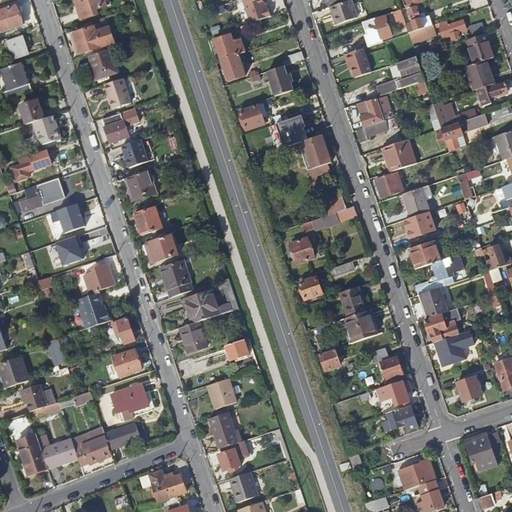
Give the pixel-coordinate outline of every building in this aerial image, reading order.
[(104,0),(77,0),(76,0),(82,21),(99,15),(97,10),(107,8),(104,0)] [(242,0),(250,23),(261,20),(271,16),(268,7),(266,8),(264,3),(263,0),(242,0)] [(330,8),(336,26),(358,19),(352,0),(330,8)] [(16,6),(0,11),(0,28),(2,33),(22,25),(16,6)] [(409,10),(414,25),(407,28),(409,34),(415,32),(425,28),(434,25),(430,16),(422,19),(418,7),(409,10)] [(394,13),(397,23),(400,21),(405,20),(401,10),(394,13)] [(130,17),(109,24),(112,32),(130,26),(129,22),(131,22),(130,17)] [(363,23),(367,33),(369,32),(370,34),(365,36),(368,45),(383,41),(393,37),(386,17),(376,20),(376,19),(363,23)] [(250,23),(242,27),(243,30),(262,23),(261,20),(250,23)] [(464,20),(450,25),(448,21),(440,24),(442,28),(441,28),(444,36),(453,34),(455,40),(462,37),(460,31),(467,29),(464,20)] [(472,33),(486,31),(484,22),(471,24),(472,33)] [(415,32),(418,42),(437,35),(434,25),(425,28),(415,32)] [(82,55),(110,46),(105,30),(96,32),(95,28),(75,35),(82,55)] [(466,41),(474,65),(487,60),(494,58),(489,43),(491,42),(489,33),(466,41)] [(216,41),(223,62),(240,55),(247,53),(242,40),(234,43),(231,35),(216,41)] [(7,42),(11,53),(13,60),(27,55),(22,37),(7,42)] [(3,40),(8,54),(11,53),(7,42),(6,38),(3,40)] [(345,55),(349,68),(352,67),(356,78),(372,73),(364,49),(345,55)] [(90,57),(97,80),(117,74),(110,50),(90,57)] [(289,56),(290,60),(284,62),(285,66),(288,66),(304,60),(302,52),(289,56)] [(223,62),(230,82),(247,77),(240,55),(223,62)] [(417,58),(398,64),(403,77),(387,83),(379,85),(383,96),(390,93),(425,81),(417,58)] [(467,67),(475,91),(494,85),(487,60),(474,65),(467,67)] [(1,70),(8,92),(30,85),(22,63),(1,70)] [(271,72),(279,96),(296,90),(293,81),(296,80),(293,72),(290,73),(288,66),(285,66),(271,72)] [(249,69),(252,78),(260,75),(258,68),(256,69),(255,67),(249,69)] [(0,70),(0,90),(1,94),(8,92),(1,70),(0,70)] [(105,86),(114,110),(132,104),(124,80),(105,86)] [(506,83),(487,89),(487,88),(478,91),(483,107),(492,104),(490,97),(491,96),(492,99),(502,96),(501,93),(508,91),(506,83)] [(384,120),(378,99),(368,102),(368,103),(359,106),(363,116),(361,117),(364,126),(384,120)] [(20,108),(27,126),(34,123),(44,120),(40,108),(38,102),(20,108)] [(241,112),(247,132),(266,125),(260,106),(241,112)] [(495,111),(497,116),(498,118),(511,113),(509,106),(495,111)] [(462,122),(473,118),(470,110),(459,114),(462,122)] [(130,137),(125,121),(130,119),(128,113),(116,117),(118,123),(106,127),(111,144),(130,137)] [(462,122),(441,129),(449,152),(466,146),(462,134),(463,133),(462,130),(466,128),(467,132),(489,124),(486,114),(473,118),(462,122)] [(34,123),(42,146),(62,140),(54,116),(47,119),(44,120),(34,123)] [(287,148),(299,144),(304,142),(308,140),(304,128),(302,129),(298,118),(277,125),(285,149),(287,148)] [(395,118),(358,131),(362,142),(369,140),(367,137),(394,129),(392,123),(396,122),(395,118)] [(432,120),(435,131),(441,129),(438,118),(432,120)] [(511,130),(495,136),(504,161),(508,159),(511,157),(511,130)] [(304,142),(311,162),(306,164),(315,190),(321,188),(316,176),(330,171),(328,164),(332,162),(322,135),(308,140),(304,142)] [(386,148),(391,163),(390,164),(392,171),(417,163),(408,140),(386,148)] [(123,146),(130,168),(149,162),(142,141),(123,146)] [(287,148),(289,153),(301,149),(299,144),(287,148)] [(21,166),(11,169),(16,182),(29,178),(27,173),(51,165),(47,151),(20,160),(21,166)] [(70,166),(73,174),(88,169),(85,161),(70,166)] [(479,169),(458,176),(460,183),(467,180),(481,175),(479,169)] [(126,180),(133,202),(157,195),(149,172),(126,180)] [(396,173),(376,180),(382,198),(389,195),(390,199),(404,194),(403,191),(404,191),(400,180),(399,181),(396,173)] [(25,191),(31,210),(66,198),(59,179),(25,191)] [(460,183),(465,200),(473,198),(467,180),(460,183)] [(11,194),(18,192),(14,181),(7,184),(11,194)] [(404,194),(413,218),(429,212),(425,199),(433,196),(429,186),(404,194)] [(2,199),(7,213),(15,210),(10,196),(2,199)] [(322,203),(327,216),(347,209),(343,196),(322,203)] [(63,202),(65,209),(79,204),(77,197),(63,202)] [(457,206),(460,214),(469,211),(466,202),(457,206)] [(327,216),(302,225),(304,232),(329,223),(330,225),(358,216),(354,206),(347,209),(327,216)] [(156,207),(135,215),(142,235),(163,227),(156,207)] [(413,218),(405,221),(411,239),(436,230),(429,212),(413,218)] [(103,243),(95,219),(74,226),(82,250),(103,243)] [(172,236),(150,243),(157,263),(179,256),(172,236)] [(291,244),(298,264),(316,258),(309,238),(291,244)] [(412,251),(418,269),(435,263),(442,261),(435,243),(412,251)] [(486,262),(489,271),(506,266),(499,245),(489,249),(492,260),(486,262)] [(29,253),(24,254),(30,270),(34,268),(29,253)] [(435,263),(440,278),(437,279),(439,288),(440,288),(454,283),(451,274),(463,270),(458,256),(442,261),(435,263)] [(162,268),(171,298),(193,290),(183,261),(162,268)] [(352,262),(330,269),(333,277),(355,270),(352,262)] [(109,264),(93,270),(94,272),(85,275),(91,296),(99,294),(101,293),(100,291),(116,285),(109,264)] [(52,278),(39,282),(42,291),(48,289),(54,287),(52,278)] [(318,278),(300,284),(306,300),(323,294),(318,278)] [(182,301),(190,325),(199,322),(239,309),(228,279),(213,284),(216,293),(227,290),(232,303),(215,308),(210,292),(182,301)] [(427,283),(415,288),(418,295),(421,294),(430,291),(427,283)] [(340,293),(349,317),(366,311),(358,287),(340,293)] [(421,294),(429,318),(442,314),(448,312),(440,288),(439,288),(430,291),(421,294)] [(48,289),(42,291),(46,302),(52,300),(48,289)] [(91,296),(77,301),(87,330),(111,322),(108,312),(105,313),(99,294),(91,296)] [(425,321),(429,335),(434,333),(440,332),(443,340),(455,336),(453,327),(447,329),(443,319),(449,318),(461,314),(459,308),(448,312),(442,314),(443,315),(425,321)] [(346,319),(355,343),(378,335),(369,310),(366,311),(349,317),(346,319)] [(137,342),(129,319),(114,324),(119,339),(123,337),(126,345),(137,342)] [(180,328),(188,353),(207,347),(199,322),(190,325),(180,328)] [(0,352),(8,350),(0,327),(0,352)] [(227,333),(230,342),(239,339),(236,330),(227,333)] [(471,331),(455,336),(443,340),(437,342),(440,349),(437,350),(443,367),(467,358),(464,348),(475,344),(471,331)] [(440,332),(434,333),(437,342),(443,340),(440,332)] [(46,344),(51,358),(64,354),(59,339),(46,344)] [(226,346),(231,361),(250,355),(245,340),(240,342),(231,345),(226,346)] [(121,377),(148,368),(141,348),(114,357),(121,377)] [(372,354),(375,363),(391,358),(387,348),(372,354)] [(320,355),(326,371),(341,365),(336,350),(320,355)] [(382,362),(388,379),(404,373),(398,356),(382,362)] [(499,373),(505,391),(511,388),(511,359),(511,358),(496,363),(500,373),(499,373)] [(0,366),(0,369),(2,376),(5,375),(10,388),(30,381),(22,359),(0,366)] [(463,402),(482,395),(476,377),(457,383),(463,402)] [(209,385),(217,409),(237,403),(229,379),(209,385)] [(391,397),(392,400),(395,399),(397,405),(400,404),(401,404),(410,401),(410,400),(407,393),(410,391),(412,390),(412,389),(409,381),(404,383),(394,386),(393,384),(379,389),(383,400),(391,397)] [(23,388),(31,412),(57,404),(52,390),(44,393),(41,382),(23,388)] [(143,386),(113,396),(118,412),(131,408),(132,411),(149,405),(143,386)] [(75,398),(78,406),(95,400),(92,392),(78,397),(75,398)] [(75,398),(61,403),(63,409),(63,411),(78,406),(75,398)] [(60,404),(38,411),(40,417),(46,415),(51,413),(62,409),(60,404)] [(388,414),(390,421),(384,423),(387,431),(407,424),(408,430),(419,426),(412,407),(402,410),(402,409),(401,409),(388,414)] [(210,419),(221,449),(222,448),(242,442),(238,430),(236,431),(229,413),(210,419)] [(106,437),(111,451),(142,440),(137,425),(106,436),(106,437)] [(103,427),(79,437),(83,446),(106,437),(106,436),(103,427)] [(488,438),(487,434),(483,436),(466,442),(474,465),(479,463),(482,471),(498,465),(491,445),(488,438)] [(499,434),(488,438),(491,445),(501,441),(499,434)] [(39,438),(49,468),(49,469),(79,459),(75,447),(73,440),(51,447),(47,435),(39,438)] [(19,443),(30,474),(49,468),(39,438),(38,437),(19,443)] [(73,440),(75,447),(79,459),(82,467),(90,464),(91,466),(113,457),(111,451),(106,437),(83,446),(79,437),(73,440)] [(224,453),(219,455),(225,471),(242,466),(239,459),(250,456),(245,441),(242,442),(222,448),(224,453)] [(350,458),(353,468),(363,465),(359,455),(350,458)] [(399,471),(406,491),(420,486),(436,481),(437,480),(430,458),(421,462),(421,463),(399,471)] [(349,463),(340,466),(343,472),(352,469),(349,463)] [(150,475),(160,503),(188,493),(182,475),(167,480),(164,470),(150,475)] [(230,480),(238,503),(258,496),(250,473),(230,480)] [(433,511),(445,508),(436,481),(420,486),(428,511),(433,511)] [(478,500),(481,510),(497,504),(493,494),(478,500)] [(388,506),(386,498),(366,504),(367,508),(373,511),(388,506)] [(266,511),(263,502),(239,510),(239,511),(266,511)]
